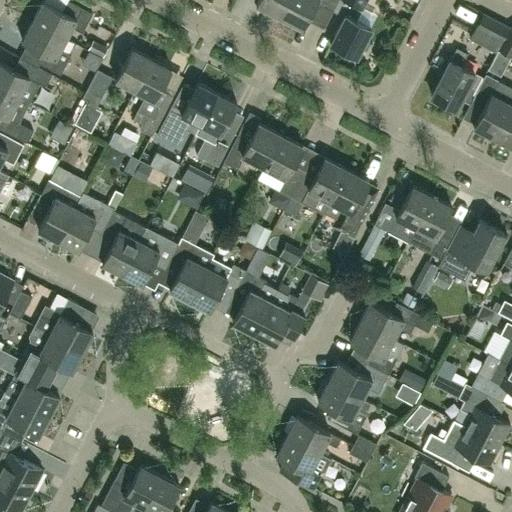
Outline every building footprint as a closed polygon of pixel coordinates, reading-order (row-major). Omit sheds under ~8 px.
[(33,20),(66,38),(72,27),(83,32),(93,13),(68,0),(67,0),(62,10),(43,0),(33,20)] [(257,0),(256,3),(279,15),(286,0),(257,0)] [(286,0),(279,15),(302,27),(316,0),(286,0)] [(337,0),(323,0),(322,3),(333,9),(337,0)] [(362,8),(366,0),(337,0),(333,9),(344,15),(330,41),(356,56),(371,27),(356,20),(362,8)] [(437,8),(441,0),(426,0),(425,2),(437,8)] [(476,27),(501,40),(508,26),(483,13),(476,27)] [(60,49),(66,38),(33,20),(22,40),(55,57),(50,68),(61,74),(71,54),(60,49)] [(499,48),(511,55),(511,54),(511,28),(510,27),(499,48)] [(108,46),(107,46),(92,39),(88,47),(104,54),(108,46)] [(134,89),(151,57),(132,47),(115,79),(134,89)] [(475,91),(482,76),(461,65),(468,53),(457,47),(432,95),(456,108),(467,87),(475,91)] [(160,88),(171,67),(151,57),(134,89),(145,95),(138,109),(133,117),(143,122),(139,128),(152,134),(165,109),(160,106),(168,91),(160,88)] [(0,86),(30,102),(40,82),(46,85),(52,73),(43,68),(37,80),(0,60),(0,86)] [(98,103),(112,76),(98,69),(84,96),(98,103)] [(511,102),(511,98),(511,86),(486,73),(483,77),(482,76),(475,91),(476,91),(473,97),(485,104),(474,125),(493,135),(511,102)] [(191,119),(200,123),(217,91),(197,81),(184,106),(174,100),(157,133),(178,144),(191,119)] [(19,122),(30,102),(0,86),(0,112),(8,117),(7,118),(8,122),(10,123),(6,130),(27,142),(34,130),(19,122)] [(237,101),(217,91),(200,123),(195,132),(205,137),(196,153),(218,164),(234,132),(224,126),(233,109),(237,101)] [(511,98),(511,102),(493,135),(511,145),(511,98)] [(264,166),(281,134),(260,122),(250,141),(238,134),(224,160),(236,167),(242,154),(264,166)] [(0,163),(3,158),(14,163),(24,144),(3,132),(0,137),(0,163)] [(281,134),(264,166),(286,177),(280,190),(291,196),(305,170),(293,164),(303,145),(281,134)] [(41,146),(34,160),(49,167),(56,152),(41,146)] [(324,212),(325,212),(331,200),(347,168),(325,157),(315,175),(305,170),(291,196),(284,209),(296,215),(303,202),(324,213),(324,212)] [(139,160),(132,174),(147,182),(155,167),(139,160)] [(0,189),(8,173),(0,168),(0,189)] [(353,234),(378,188),(367,183),(369,180),(347,168),(325,212),(336,218),(333,224),(353,234)] [(58,239),(76,206),(82,195),(70,189),(49,178),(38,200),(50,206),(39,229),(44,231),(43,236),(52,240),(55,237),(58,239)] [(389,231),(390,228),(409,238),(432,195),(413,185),(400,209),(386,202),(375,224),(389,231)] [(82,195),(76,206),(58,239),(78,249),(90,227),(102,233),(114,210),(115,208),(84,191),(82,195)] [(442,258),(442,259),(453,237),(439,230),(452,205),(432,195),(409,238),(420,244),(419,246),(442,258)] [(102,262),(122,272),(146,226),(114,210),(102,233),(101,235),(113,241),(102,262)] [(196,212),(185,226),(209,245),(220,230),(196,212)] [(474,262),(486,268),(504,233),(480,220),(474,232),(459,224),(453,237),(442,259),(442,258),(438,265),(464,279),(474,262)] [(165,268),(169,261),(173,253),(182,236),(181,236),(178,242),(166,236),(166,237),(146,226),(122,272),(142,283),(153,261),(165,268)] [(182,236),(173,253),(169,261),(181,267),(170,288),(171,289),(169,292),(188,302),(207,265),(213,255),(214,253),(182,236)] [(511,267),(511,245),(503,263),(511,267)] [(207,265),(188,302),(207,312),(209,308),(210,309),(221,287),(234,294),(246,270),(233,263),(232,265),(213,255),(207,265)] [(247,269),(246,270),(234,294),(244,299),(233,321),(255,332),(278,288),(266,281),(267,279),(247,269)] [(0,305),(14,279),(0,271),(0,330),(7,318),(0,313),(0,305)] [(288,294),(278,288),(255,332),(275,343),(281,330),(293,337),(315,296),(302,289),(298,296),(289,292),(288,294)] [(32,296),(21,290),(10,312),(21,318),(32,296)] [(413,310),(407,320),(371,300),(360,320),(394,338),(399,327),(410,333),(415,324),(429,331),(434,321),(413,310)] [(511,303),(504,300),(498,312),(511,319),(511,303)] [(46,305),(36,325),(83,350),(93,330),(46,305)] [(405,343),(394,338),(360,320),(350,340),(372,352),(367,362),(389,373),(405,343)] [(509,338),(499,358),(511,364),(511,323),(506,320),(499,333),(509,338)] [(83,350),(36,325),(31,335),(32,339),(22,359),(23,359),(44,370),(50,358),(73,370),(83,350)] [(227,392),(240,369),(213,353),(199,375),(227,392)] [(472,389),(486,396),(487,394),(498,399),(504,387),(511,390),(511,364),(499,358),(489,378),(480,373),(473,386),(472,389)] [(46,371),(44,370),(23,359),(7,390),(17,396),(17,397),(50,414),(60,394),(39,383),(46,371)] [(367,362),(362,372),(339,360),(329,380),(362,397),(368,387),(379,392),(389,373),(367,362)] [(318,400),(351,417),(346,427),(357,433),(367,414),(365,413),(371,402),(362,397),(329,380),(318,400)] [(471,413),(465,424),(500,443),(511,423),(480,407),(486,396),(472,389),(473,386),(466,382),(459,396),(464,399),(460,408),(471,413)] [(50,414),(17,397),(12,406),(0,399),(0,428),(2,430),(8,418),(39,434),(50,414)] [(407,436),(424,443),(437,412),(421,405),(407,436)] [(320,452),(326,441),(337,446),(341,437),(297,414),(287,434),(320,452)] [(490,463),(500,443),(465,424),(454,419),(448,431),(442,428),(438,435),(431,432),(424,447),(452,461),(460,447),(490,463)] [(0,472),(33,490),(43,469),(2,448),(8,437),(0,433),(0,472)] [(320,452),(287,434),(277,454),(285,458),(280,468),(313,486),(322,470),(324,469),(331,457),(320,452)] [(377,443),(359,434),(350,452),(368,461),(377,443)] [(476,457),(470,466),(487,478),(494,469),(476,457)] [(450,511),(451,511),(445,508),(452,494),(442,488),(449,475),(422,461),(415,475),(418,477),(400,511),(450,511)] [(127,511),(134,500),(143,505),(159,473),(141,464),(128,487),(115,480),(102,505),(115,511),(127,511)] [(0,497),(23,509),(33,490),(0,472),(0,497)] [(159,473),(143,505),(154,511),(153,511),(176,511),(168,507),(180,484),(159,473)] [(230,511),(231,511),(210,501),(204,511),(230,511)]
